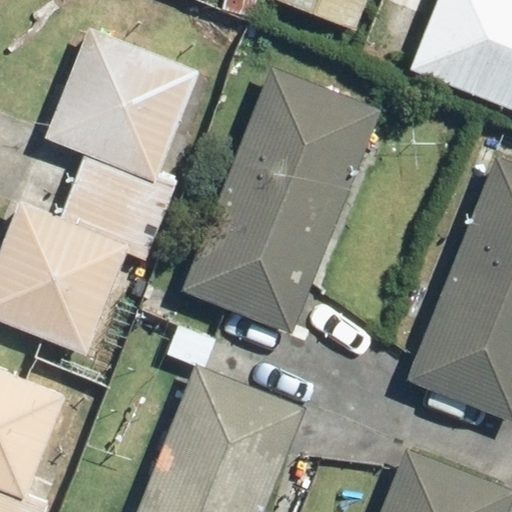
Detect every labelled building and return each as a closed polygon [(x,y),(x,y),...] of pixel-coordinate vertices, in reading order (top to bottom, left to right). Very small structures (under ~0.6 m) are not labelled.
[(511,0),(422,0),(395,66),(511,114),(511,0)] [(265,69),(189,283),(288,318),(364,104),(265,69)] [(511,175),(490,167),(409,373),(511,413),(511,175)] [(21,211),(0,277),(0,318),(83,344),(115,240),(21,211)] [(195,382),(146,511),(249,511),(286,417),(195,382)] [(0,511),(18,511),(33,481),(51,398),(0,386),(0,511)] [(396,469),(378,511),(480,511),(484,504),(396,469)]
